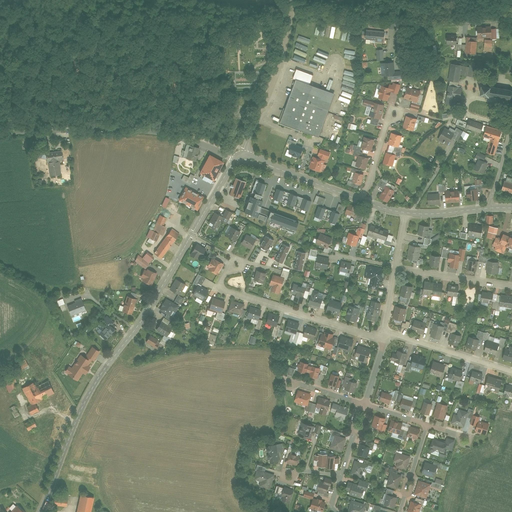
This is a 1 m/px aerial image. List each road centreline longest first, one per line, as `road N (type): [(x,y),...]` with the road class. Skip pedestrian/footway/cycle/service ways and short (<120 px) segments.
road 1 (tertiary): [(40,511),(85,399),(238,155)]
road 2 (unclassified): [(0,132),(137,130),(238,155)]
road 3 (residential): [(292,9),(511,16)]
road 4 (residential): [(382,338),(223,288),(237,264)]
road 5 (unclassified): [(292,9),(238,155)]
road 6 (residential): [(511,371),(382,331)]
road 7 (tertiary): [(238,155),(360,198)]
